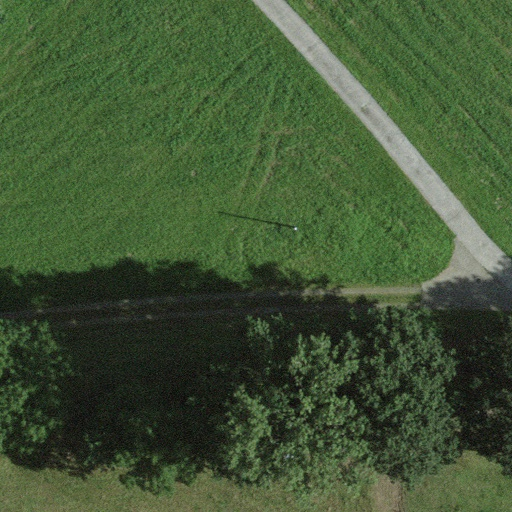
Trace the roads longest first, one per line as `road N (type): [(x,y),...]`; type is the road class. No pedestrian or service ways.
road 1 (track): [(0,338),(511,313)]
road 2 (track): [(511,274),(255,0)]
